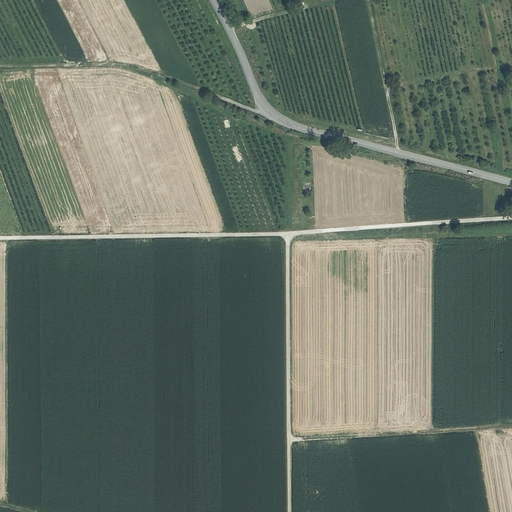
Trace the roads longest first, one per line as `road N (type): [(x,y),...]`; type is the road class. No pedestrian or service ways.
road 1 (track): [(0,238),(288,233),(511,216)]
road 2 (tertiary): [(511,181),(278,118),(256,93),(213,0)]
road 3 (track): [(291,511),(288,233)]
road 4 (track): [(269,112),(131,62),(0,62)]
road 5 (track): [(290,437),(511,424)]
road 6 (track): [(367,0),(396,151)]
road 7 (track): [(511,65),(385,89)]
